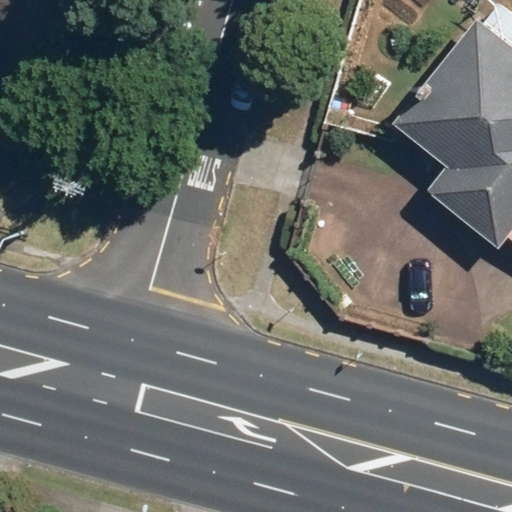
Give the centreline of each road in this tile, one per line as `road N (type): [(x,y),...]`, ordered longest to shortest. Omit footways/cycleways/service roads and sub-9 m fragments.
road 1 (primary): [(511,498),(346,455),(313,432),(126,381)]
road 2 (residential): [(235,0),(126,381)]
road 3 (primary): [(126,381),(0,360)]
